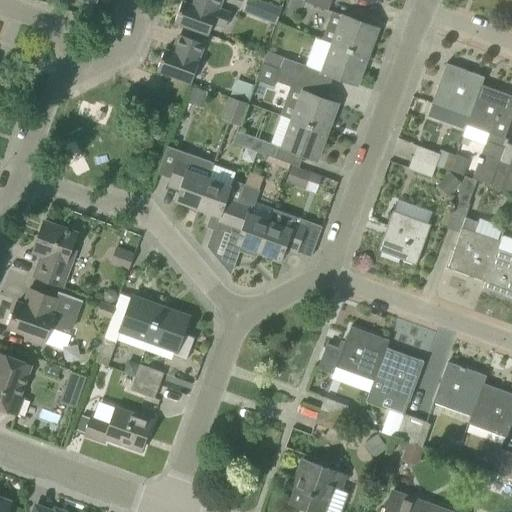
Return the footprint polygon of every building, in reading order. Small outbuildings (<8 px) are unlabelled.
[(182,1),(174,23),(208,35),(212,23),(225,28),(230,13),(217,8),(220,0),(192,0),(191,4),(182,1)] [(331,0),(303,0),(303,2),(328,11),(331,0)] [(270,5),(264,20),(275,25),(281,9),(270,5)] [(332,44),(367,57),(368,55),(366,55),(370,45),(371,46),(377,28),(343,16),(332,12),(322,40),(332,44)] [(204,44),(180,35),(173,52),(165,49),(157,71),(191,83),(198,62),(204,44)] [(367,57),(332,44),(326,62),(322,72),(357,85),(363,67),(362,67),(365,58),(367,58),(367,57)] [(284,58),(279,70),(303,79),(308,67),(284,58)] [(465,129),(467,125),(482,85),(484,77),(446,63),(428,115),(465,129)] [(204,85),(210,68),(198,64),(192,81),(204,85)] [(303,79),(279,70),(263,65),(256,83),(274,90),(276,83),(298,91),(303,79)] [(511,117),(511,95),(482,85),(467,125),(488,133),(472,178),(490,185),(502,190),(510,167),(498,163),(504,148),(501,147),(511,117)] [(292,120),(327,132),(327,131),(326,130),(329,121),(331,121),(337,104),(303,92),(292,120)] [(247,104),(229,97),(221,120),(239,127),(247,104)] [(326,134),(327,132),(292,120),(282,149),(317,161),(323,143),(322,142),(325,133),(326,134)] [(232,143),(257,152),(274,158),(278,147),(236,132),(232,143)] [(416,146),(412,158),(436,167),(440,154),(416,146)] [(179,190),(175,201),(198,209),(209,178),(214,163),(191,155),(189,162),(178,158),(168,186),(179,190)] [(457,155),(451,171),(463,175),(469,159),(457,155)] [(432,178),(436,167),(412,158),(408,169),(432,178)] [(286,181),(311,191),(318,174),(292,164),(286,181)] [(511,167),(510,167),(502,190),(511,193),(511,167)] [(461,182),(450,172),(437,186),(448,196),(461,182)] [(477,180),(465,176),(457,199),(469,204),(477,180)] [(217,225),(229,229),(244,185),(232,180),(230,186),(209,178),(198,209),(219,217),(217,225)] [(244,185),(229,229),(240,233),(236,244),(244,247),(242,251),(257,256),(259,252),(259,253),(271,221),(269,221),(247,212),(249,206),(253,207),(259,191),(244,185)] [(297,254),(307,226),(296,222),(297,217),(274,209),(269,221),(271,221),(259,253),(281,261),(286,250),(297,254)] [(431,225),(393,211),(378,251),(416,265),(431,225)] [(485,282),(497,249),(500,240),(474,232),(477,223),(466,219),(448,268),(485,282)] [(41,255),(33,277),(62,288),(76,250),(71,248),(76,234),(44,222),(33,252),(41,255)] [(511,254),(497,249),(485,282),(483,289),(511,299),(511,254)] [(117,265),(128,269),(134,254),(123,250),(117,265)] [(17,302),(8,328),(27,335),(26,339),(42,346),(50,326),(72,329),(81,301),(83,300),(58,293),(59,293),(57,299),(29,289),(23,304),(17,302)] [(119,331),(148,341),(160,307),(159,308),(149,304),(150,303),(132,296),(119,331)] [(100,316),(110,320),(115,307),(104,303),(100,316)] [(162,307),(160,307),(148,341),(173,350),(172,355),(186,360),(194,338),(183,334),(189,317),(171,312),(161,309),(162,307)] [(350,326),(342,349),(327,344),(318,368),(334,374),(337,367),(374,381),(386,348),(389,340),(350,326)] [(107,367),(116,343),(104,338),(95,362),(107,367)] [(424,362),(386,348),(374,381),(366,402),(394,412),(393,415),(402,418),(395,437),(407,442),(416,419),(404,414),(408,402),(409,402),(424,362)] [(31,365),(0,354),(0,408),(16,414),(23,398),(19,397),(31,365)] [(471,415),(484,383),(486,376),(448,362),(434,402),(471,415)] [(136,377),(159,386),(164,373),(140,364),(136,377)] [(75,405),(84,376),(70,371),(61,400),(75,405)] [(154,399),(159,386),(136,377),(131,390),(154,399)] [(468,423),(470,424),(507,437),(511,422),(511,393),(484,383),(471,415),(468,423)] [(320,410),(344,419),(349,406),(324,398),(320,410)] [(116,408),(110,423),(91,417),(86,432),(84,436),(104,443),(106,439),(141,451),(152,421),(116,408)] [(77,429),(86,432),(91,417),(83,414),(77,429)] [(430,424),(416,419),(407,442),(422,447),(430,424)] [(387,449),(377,435),(363,446),(372,459),(387,449)] [(423,449),(407,443),(401,461),(416,466),(423,449)] [(504,478),(511,453),(501,449),(492,474),(504,478)] [(290,504),(312,511),(323,511),(333,486),(340,489),(345,474),(302,459),(296,477),(299,479),(290,504)] [(448,511),(392,491),(384,511),(448,511)] [(0,511),(7,511),(11,502),(0,497),(0,511)]
